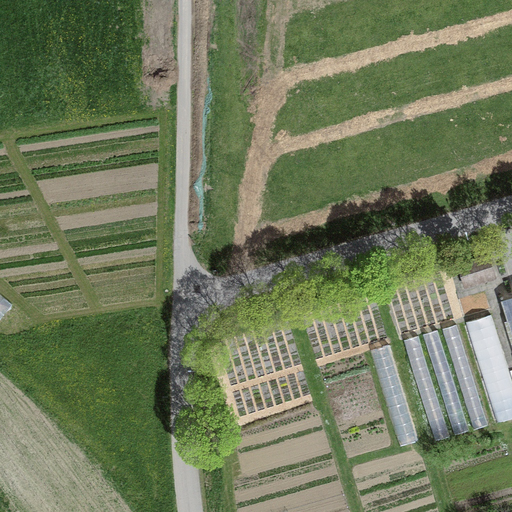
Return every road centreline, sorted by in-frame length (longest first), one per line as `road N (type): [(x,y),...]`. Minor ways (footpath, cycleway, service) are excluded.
road 1 (unclassified): [(511,206),(325,250),(186,299)]
road 2 (unclassified): [(187,0),(186,299)]
road 3 (unclassified): [(186,299),(199,511)]
